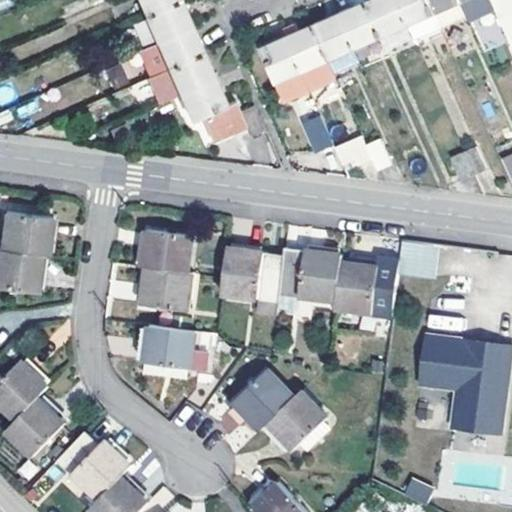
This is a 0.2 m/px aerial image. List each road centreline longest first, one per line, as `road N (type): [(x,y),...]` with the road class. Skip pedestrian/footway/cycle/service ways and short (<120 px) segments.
road 1 (residential): [(111,170),(511,221)]
road 2 (residential): [(111,170),(88,315),(91,356),(108,391),(197,466)]
